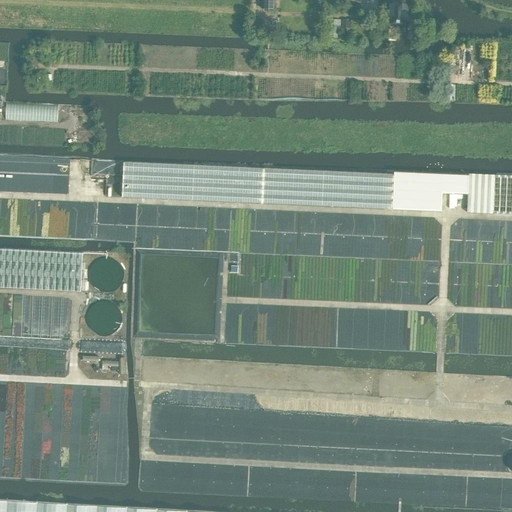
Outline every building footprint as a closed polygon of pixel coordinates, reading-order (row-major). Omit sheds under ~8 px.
[(261,0),(262,9),(274,9),(273,0),(261,0)] [(402,32),(403,32),(406,32),(408,30),(408,25),(410,22),(410,19),(409,17),(409,12),(407,11),(407,2),(389,2),(389,8),(392,12),(392,15),(390,19),(390,22),(392,24),(400,24),(400,30),(402,32)] [(340,38),(341,20),(328,19),(327,38),(340,38)] [(350,20),(341,20),(341,28),(350,29),(350,20)] [(468,194),(467,213),(511,214),(511,175),(468,173),(468,175),(394,172),(394,174),(123,163),(121,198),(392,209),(440,211),(441,193),(468,194)] [(0,335),(115,342),(118,259),(0,252),(0,335)] [(0,511),(126,511),(127,508),(0,500),(0,511)]
